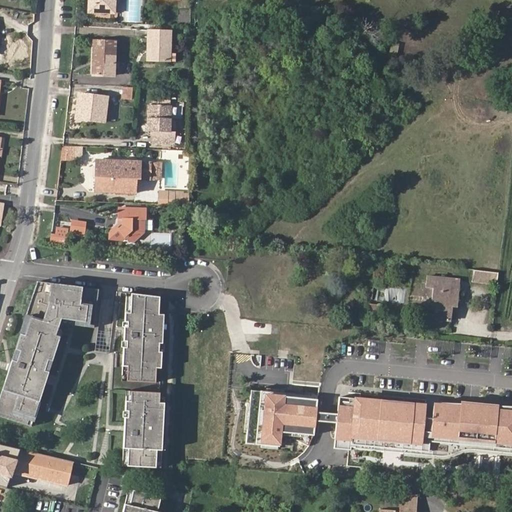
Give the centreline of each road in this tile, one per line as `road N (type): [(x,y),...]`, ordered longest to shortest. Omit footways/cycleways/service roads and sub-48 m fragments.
road 1 (residential): [(55,0),(50,76),(14,267)]
road 2 (residential): [(14,267),(196,287)]
